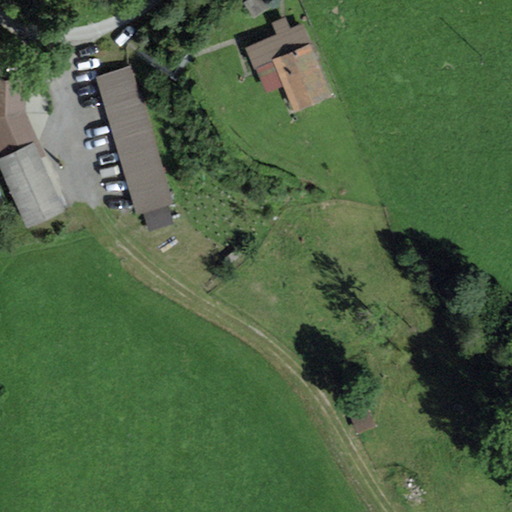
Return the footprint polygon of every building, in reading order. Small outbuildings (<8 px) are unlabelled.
[(252,18),(267,8),(261,0),(246,0),(242,3),(252,18)] [(299,24),(288,28),(284,17),(271,23),(276,34),(245,47),(264,92),(281,85),(293,114),(331,98),(299,24)] [(135,65),(96,77),(113,138),(153,127),(135,65)] [(43,155),(23,112),(23,80),(0,80),(0,170),(25,228),(62,212),(38,157),(43,155)] [(143,212),(148,230),(171,223),(166,206),(175,203),(153,127),(113,138),(135,214),(143,212)] [(356,437),(375,428),(363,400),(343,408),(356,437)]
